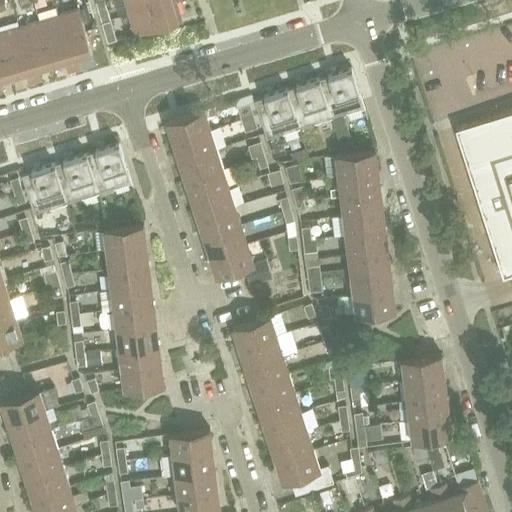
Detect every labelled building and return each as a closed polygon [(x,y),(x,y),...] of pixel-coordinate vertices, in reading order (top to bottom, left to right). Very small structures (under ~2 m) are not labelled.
[(125,0),(129,14),(176,0),(125,0)] [(182,20),(176,0),(129,14),(135,33),(182,20)] [(79,7),(59,13),(75,69),(81,67),(79,59),(93,55),(79,7)] [(108,9),(99,12),(102,22),(111,19),(108,9)] [(59,13),(39,19),(53,66),(66,62),(68,70),(75,69),(59,13)] [(19,25),(36,80),(42,78),(40,70),(53,66),(39,19),(19,25)] [(112,20),(103,23),(106,33),(115,31),(112,20)] [(19,25),(0,30),(0,31),(14,78),(27,74),(29,82),(36,80),(19,25)] [(1,81),(14,78),(0,31),(0,90),(3,89),(1,81)] [(364,104),(354,72),(352,66),(328,74),(320,77),(332,114),(364,104)] [(320,76),(306,81),(296,84),(288,87),(300,125),(332,114),(320,77),(320,76)] [(288,87),(269,93),(264,94),(264,95),(255,98),(267,136),(300,125),(288,87)] [(241,117),(253,113),(250,102),(238,106),(241,117)] [(174,139),(212,126),(205,107),(167,119),(174,139)] [(511,107),(456,126),(503,274),(511,272),(511,273),(511,107)] [(253,113),(241,117),(245,130),(258,126),(253,113)] [(218,146),(212,126),(174,139),(180,158),(218,146)] [(348,129),(338,132),(342,146),(353,145),(348,129)] [(252,156),(257,155),(265,152),(261,140),(248,144),(252,156)] [(87,152),(99,190),(131,179),(127,165),(119,141),(95,149),(87,152)] [(224,165),(218,146),(180,158),(186,177),(224,165)] [(337,152),(339,172),(379,167),(376,147),(337,152)] [(99,190),(87,152),(87,151),(63,159),(55,162),(67,200),(99,190)] [(265,152),(257,155),(260,166),(268,164),(265,152)] [(298,161),(285,165),(290,181),(303,179),(298,161)] [(55,162),(41,166),(31,169),(32,170),(22,173),(34,211),(67,200),(55,162)] [(186,177),(192,196),(230,183),(224,165),(186,177)] [(381,187),(379,167),(339,172),(341,184),(330,186),(331,193),(342,192),(381,187)] [(280,168),(267,171),(271,184),(284,180),(280,168)] [(10,178),(14,191),(22,188),(18,175),(10,178)] [(236,203),(230,183),(192,196),(198,215),(236,203)] [(292,187),(295,198),(303,197),(300,185),(292,187)] [(342,192),(344,212),(384,207),(381,187),(342,192)] [(22,188),(14,191),(18,202),(25,200),(22,188)] [(283,209),(291,206),(286,188),(272,192),(276,205),(281,204),(283,209)] [(317,195),(303,197),(295,198),(299,211),(307,209),(307,208),(318,207),(317,200),(337,199),(337,195),(317,197),(317,195)] [(236,203),(198,215),(204,234),(242,222),(254,218),(251,210),(240,214),(236,203)] [(286,221),(287,228),(296,226),(295,219),(291,206),(283,209),(286,221)] [(386,227),(384,207),(344,212),(347,232),(386,227)] [(19,217),(23,230),(31,227),(27,214),(19,217)] [(85,219),(76,220),(77,230),(87,229),(85,219)] [(103,226),(106,246),(146,241),(143,221),(103,226)] [(248,241),(242,222),(204,234),(210,253),(248,241)] [(301,226),(303,238),(312,237),(310,224),(301,226)] [(296,226),(287,228),(290,248),(298,247),(296,226)] [(31,227),(23,230),(26,242),(35,239),(31,227)] [(386,227),(347,232),(349,252),(389,247),(386,227)] [(317,236),(312,237),(303,238),(306,258),(319,256),(317,236)] [(63,239),(55,242),(58,254),(67,253),(63,239)] [(148,261),(146,241),(106,246),(109,266),(148,261)] [(255,260),(248,241),(210,253),(217,273),(255,260)] [(42,247),(47,265),(54,263),(50,246),(42,247)] [(389,247),(349,252),(352,272),(391,267),(389,247)] [(319,256),(306,258),(308,277),(321,276),(319,256)] [(245,264),(251,282),(272,275),(266,257),(245,264)] [(63,273),(72,272),(68,258),(60,260),(63,273)] [(111,286),(151,281),(148,261),(109,266),(111,286)] [(47,285),(52,284),(59,282),(54,263),(47,265),(40,266),(42,273),(44,272),(47,285)] [(354,292),(394,287),(391,267),(352,272),(354,292)] [(75,283),(72,272),(63,273),(67,285),(75,283)] [(323,289),(321,276),(308,277),(310,291),(323,289)] [(5,278),(0,279),(0,300),(11,297),(5,278)] [(154,301),(151,281),(111,286),(114,306),(154,301)] [(61,294),(59,282),(52,284),(54,295),(61,294)] [(394,287),(354,292),(357,312),(396,307),(394,287)] [(0,321),(17,316),(11,297),(0,300),(0,321)] [(69,299),(71,312),(80,311),(78,298),(69,299)] [(156,322),(154,301),(114,306),(116,327),(156,322)] [(304,304),(308,317),(316,314),(312,301),(304,304)] [(327,302),(319,305),(324,317),(332,314),(327,302)] [(64,308),(56,309),(58,322),(66,322),(64,308)] [(81,324),(80,311),(71,312),(72,325),(81,324)] [(278,332),(272,312),(234,325),(240,344),(278,332)] [(0,342),(24,335),(17,316),(0,321),(0,342)] [(159,342),(156,322),(116,327),(119,347),(159,342)] [(323,338),(331,336),(328,324),(319,327),(323,338)] [(284,351),(278,332),(240,344),(246,363),(284,351)] [(335,348),(331,336),(323,338),(327,351),(335,348)] [(74,339),(76,351),(85,350),(83,338),(74,339)] [(161,362),(159,342),(119,347),(121,367),(161,362)] [(290,370),(287,360),(300,356),(297,347),(284,351),(246,363),(252,382),(290,370)] [(101,348),(85,350),(76,351),(77,365),(103,362),(101,348)] [(442,352),(426,354),(402,357),(405,377),(445,372),(442,352)] [(330,377),(334,377),(343,374),(342,363),(338,355),(324,360),(325,366),(328,365),(330,377)] [(161,362),(121,367),(124,387),(164,382),(161,362)] [(297,389),(290,370),(252,382),(258,402),(297,389)] [(349,372),(350,384),(359,383),(358,371),(349,372)] [(447,392),(445,372),(405,377),(407,397),(447,392)] [(346,396),(343,374),(334,377),(337,398),(346,396)] [(79,375),(71,378),(75,391),(83,388),(79,375)] [(94,376),(86,378),(91,391),(99,388),(94,376)] [(359,383),(350,384),(352,405),(362,404),(359,383)] [(40,387),(29,390),(2,399),(9,419),(47,407),(40,387)] [(297,389),(258,402),(265,421),(303,408),(297,389)] [(447,392),(407,397),(399,398),(400,407),(408,406),(410,417),(449,412),(447,392)] [(87,402),(90,413),(99,410),(95,399),(87,402)] [(338,404),(340,418),(348,415),(347,403),(338,404)] [(69,407),(73,419),(89,413),(87,406),(81,408),(79,404),(69,407)] [(53,426),(47,407),(9,419),(15,438),(53,426)] [(309,427),(303,408),(265,421),(271,440),(309,427)] [(99,410),(90,413),(79,417),(83,430),(103,423),(99,410)] [(354,412),(356,424),(364,423),(362,411),(354,412)] [(452,432),(449,412),(410,417),(412,437),(452,432)] [(350,428),(348,415),(340,418),(341,430),(350,428)] [(367,444),(364,423),(356,424),(359,445),(367,444)] [(320,424),(309,427),(271,440),(277,459),(315,447),(312,439),(323,435),(320,424)] [(59,445),(53,426),(15,438),(21,457),(59,445)] [(210,426),(181,430),(171,431),(173,452),(212,447),(210,426)] [(114,434),(118,459),(126,458),(139,456),(138,443),(126,445),(124,433),(114,434)] [(99,439),(101,453),(110,450),(108,438),(99,439)] [(424,442),(412,446),(416,459),(428,455),(424,442)] [(27,476),(65,464),(59,445),(21,457),(27,476)] [(441,455),(438,445),(428,448),(431,458),(441,455)] [(359,446),(350,447),(351,459),(360,458),(359,446)] [(386,446),(374,448),(376,461),(389,459),(386,446)] [(215,467),(212,447),(173,452),(176,472),(215,467)] [(315,447),(277,459),(283,479),(291,476),(297,492),(334,480),(329,464),(321,466),(315,447)] [(110,450),(101,453),(103,464),(112,463),(110,450)] [(128,470),(126,458),(118,459),(119,472),(128,470)] [(71,483),(65,464),(27,476),(33,495),(71,483)] [(217,487),(215,467),(176,472),(178,492),(217,487)] [(433,468),(421,472),(426,487),(432,485),(438,483),(433,468)] [(105,473),(107,493),(115,490),(113,471),(105,473)] [(124,499),(132,497),(143,496),(141,483),(131,484),(130,478),(121,479),(124,499)] [(457,484),(459,490),(460,489),(467,511),(488,511),(477,478),(457,484)] [(447,511),(467,511),(460,489),(459,490),(448,493),(444,481),(438,483),(447,511)] [(38,511),(47,511),(78,502),(71,483),(33,495),(38,511)] [(427,511),(447,511),(438,483),(432,485),(436,497),(424,501),(427,511)] [(338,484),(320,490),(326,511),(334,511),(330,499),(342,496),(338,484)] [(180,511),(182,511),(220,507),(217,487),(178,492),(180,511)] [(117,503),(115,490),(107,493),(109,504),(117,503)] [(427,511),(424,501),(412,505),(408,493),(402,495),(406,511),(427,511)] [(406,511),(402,495),(395,497),(399,509),(389,511),(406,511)] [(134,511),(132,497),(124,499),(125,511),(134,511)] [(143,497),(134,498),(136,506),(144,505),(143,497)] [(386,511),(383,501),(365,507),(366,511),(386,511)] [(80,511),(78,502),(47,511),(80,511)]
